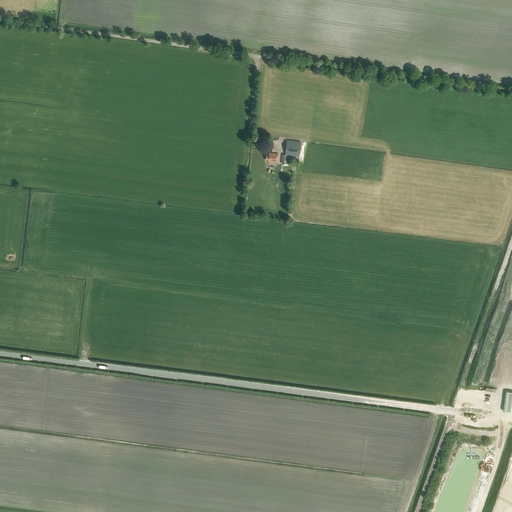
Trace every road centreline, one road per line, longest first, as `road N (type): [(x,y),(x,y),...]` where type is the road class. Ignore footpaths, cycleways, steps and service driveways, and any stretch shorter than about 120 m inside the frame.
road 1 (track): [(511,92),(0,19)]
road 2 (unclassified): [(92,365),(451,410)]
road 3 (track): [(416,511),(511,239)]
road 4 (track): [(479,511),(505,417),(476,424),(451,410)]
